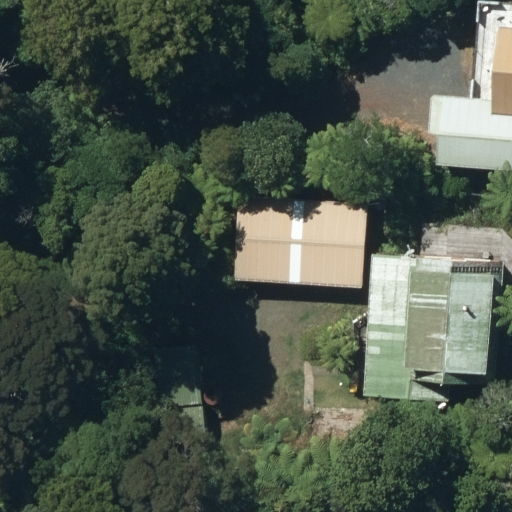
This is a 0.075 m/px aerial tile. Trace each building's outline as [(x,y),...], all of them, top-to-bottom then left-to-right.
[(431,164),(511,168),(511,27),(495,26),(491,97),(428,93),(426,126),(433,126),(431,164)] [(234,278),(359,284),(363,200),(238,194),(234,278)] [(365,392),(451,398),(451,383),(496,384),(499,269),(465,268),(465,255),(370,252),(365,392)] [(155,345),(160,401),(202,399),(197,341),(155,345)] [(318,439),(367,441),(368,404),(319,403),(318,439)]
